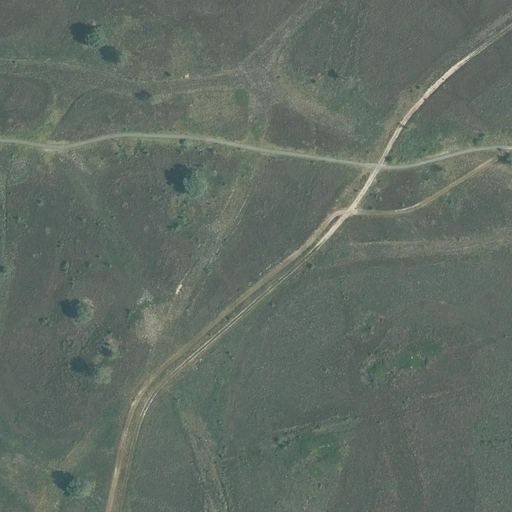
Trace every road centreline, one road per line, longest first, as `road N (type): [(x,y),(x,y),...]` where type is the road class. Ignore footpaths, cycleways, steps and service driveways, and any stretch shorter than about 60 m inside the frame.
road 1 (track): [(511,26),(432,89),(331,231),(154,394),(119,511)]
road 2 (unknown): [(511,148),(413,208),(333,214),(143,389),(108,511)]
